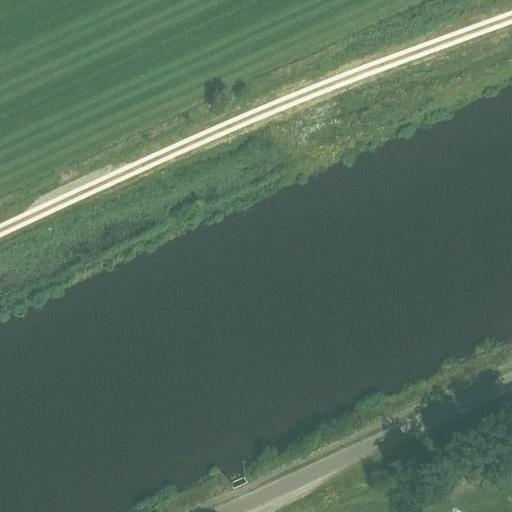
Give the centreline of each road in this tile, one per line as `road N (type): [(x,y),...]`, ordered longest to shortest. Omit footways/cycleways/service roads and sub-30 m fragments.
road 1 (track): [(0,232),(383,65),(511,23)]
road 2 (unclassified): [(229,511),(511,383)]
